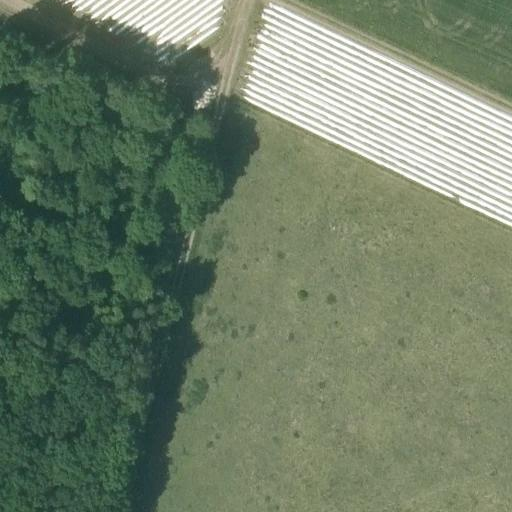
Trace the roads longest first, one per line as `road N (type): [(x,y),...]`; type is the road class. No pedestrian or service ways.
road 1 (track): [(123,511),(206,187)]
road 2 (track): [(0,11),(226,110)]
road 3 (track): [(206,187),(257,0)]
